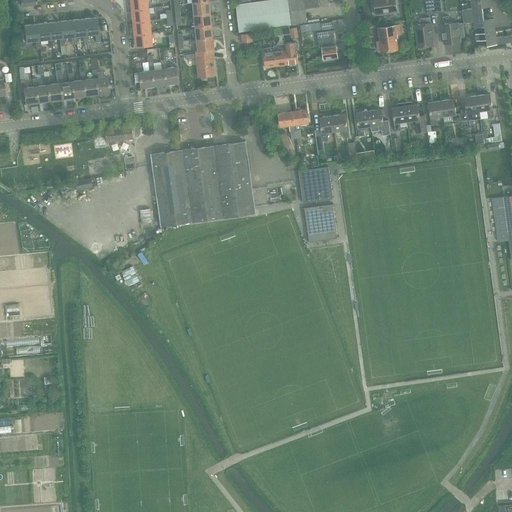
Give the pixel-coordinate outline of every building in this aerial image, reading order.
[(131,0),(132,10),(149,9),(147,0),(131,0)] [(330,0),(321,0),(307,2),(309,17),(333,14),(330,0)] [(374,0),(376,14),(397,12),(395,0),(374,0)] [(424,0),(426,10),(435,9),(433,0),(424,0)] [(433,0),(435,9),(435,13),(442,13),(440,0),(433,0)] [(462,10),(463,17),(483,14),(482,8),(492,6),(490,0),(489,0),(471,3),(472,9),(462,10)] [(193,3),(194,15),(211,13),(209,1),(193,3)] [(132,10),(133,22),(150,21),(149,15),(154,14),(154,8),(149,9),(132,10)] [(194,15),(196,27),(212,26),(211,13),(194,15)] [(475,28),(485,27),(494,25),(493,18),(484,20),(483,14),(463,17),(463,23),(474,22),(475,28)] [(442,24),(444,44),(460,42),(458,22),(449,23),(448,16),(442,16),(443,24),(442,24)] [(96,17),(84,19),(86,35),(88,34),(95,34),(96,42),(101,41),(100,33),(98,33),(97,25),(96,17)] [(420,18),(421,24),(415,25),(418,47),(434,45),(431,23),(430,17),(420,18)] [(84,19),(72,20),(74,36),(76,36),(83,35),(84,43),(89,43),(88,34),(86,35),(84,19)] [(72,20),(59,21),(61,37),(64,37),(71,36),(72,44),(72,45),(77,44),(76,36),(74,36),(72,20)] [(49,39),(52,38),(59,38),(60,46),(61,55),(66,54),(65,45),(64,37),(61,37),(59,21),(47,23),(49,39)] [(133,22),(135,35),(151,33),(150,21),(133,22)] [(329,46),(322,47),(324,60),(338,58),(334,34),(332,21),(321,23),(324,42),(328,41),(329,46)] [(53,47),(52,38),(49,39),(47,23),(35,24),(38,40),(40,40),(47,39),(48,47),(53,47)] [(41,48),(40,40),(38,40),(35,24),(24,25),(26,41),(35,40),(36,49),(41,48)] [(377,41),(377,47),(380,47),(381,52),(398,50),(395,25),(378,27),(379,40),(377,41)] [(494,25),(485,27),(486,32),(475,34),(476,41),(486,39),(487,46),(507,43),(506,36),(496,37),(495,31),(494,25)] [(196,27),(197,38),(213,37),(212,26),(196,27)] [(271,28),(272,36),(283,34),(282,27),(271,28)] [(151,33),(135,35),(136,47),(153,45),(151,33)] [(242,42),(245,42),(250,41),(253,41),(252,33),(241,34),(242,42)] [(197,38),(198,51),(213,50),(215,50),(213,37),(197,38)] [(296,42),(285,43),(288,65),(297,63),(299,63),(298,62),(296,44),(296,42)] [(285,43),(274,45),(274,47),(277,66),(288,65),(285,43)] [(277,66),(274,47),(263,49),(265,68),(277,66)] [(213,50),(198,51),(196,52),(198,77),(215,76),(214,63),(213,50)] [(148,57),(150,70),(152,70),(155,86),(167,84),(164,68),(162,69),(154,70),(152,55),(148,55),(148,57)] [(92,70),(93,79),(95,78),(97,94),(109,92),(107,77),(97,78),(96,69),(98,69),(96,57),(90,58),(92,70)] [(164,68),(167,84),(179,83),(177,67),(167,68),(166,59),(161,60),(162,69),(164,68)] [(152,70),(150,70),(142,71),(141,63),(136,63),(138,73),(139,72),(141,88),(155,86),(152,70)] [(56,75),(57,84),(59,83),(61,99),(73,97),(71,82),(69,82),(62,83),(61,75),(60,70),(55,71),(56,75)] [(80,72),(81,80),(83,80),(85,96),(97,94),(95,78),(93,79),(86,80),(85,71),(80,72)] [(68,74),(69,82),(71,82),(73,97),(85,96),(83,80),(81,80),(74,81),(73,73),(68,74)] [(44,77),(45,85),(47,85),(50,101),(61,99),(59,83),(57,84),(50,85),(49,76),(44,77)] [(32,79),(34,87),(36,87),(38,102),(50,101),(47,85),(45,85),(38,86),(37,78),(32,79)] [(36,87),(34,87),(26,88),(25,80),(20,80),(22,89),(23,89),(25,104),(38,102),(36,87)] [(490,94),(477,95),(480,111),(487,110),(488,118),(494,117),(492,106),(491,106),(490,94)] [(480,111),(477,95),(464,97),(466,109),(467,121),(473,120),(472,112),(480,111)] [(454,99),(441,100),(443,116),(450,115),(452,123),(457,122),(456,111),(455,111),(454,99)] [(443,116),(441,100),(428,102),(430,114),(429,114),(431,126),(437,125),(436,117),(443,116)] [(411,102),(404,103),(405,106),(407,121),(414,120),(415,128),(416,134),(426,132),(424,115),(419,116),(417,104),(411,105),(411,102)] [(397,107),(392,107),(394,119),(393,119),(395,131),(401,130),(399,122),(407,121),(405,106),(404,103),(397,104),(397,107)] [(292,111),(296,138),(297,138),(298,144),(303,144),(300,123),(309,122),(307,109),(292,111)] [(381,109),(368,111),(370,126),(371,132),(382,130),(382,135),(390,134),(388,120),(383,121),(381,109)] [(291,139),(296,138),(292,111),(278,113),(280,126),(289,125),(291,139)] [(370,126),(368,111),(356,112),(357,124),(359,136),(364,135),(363,127),(370,126)] [(345,114),(333,116),(335,131),(342,130),(343,138),(349,137),(347,126),(345,114)] [(335,131),(333,116),(319,117),(321,129),(322,141),(328,140),(327,132),(335,131)] [(494,137),(495,140),(495,142),(502,141),(502,139),(499,123),(493,124),(494,137)] [(105,130),(107,142),(133,139),(131,127),(105,130)] [(428,132),(430,144),(437,143),(435,131),(428,132)] [(485,131),(482,132),(484,142),(484,144),(486,144),(495,142),(495,140),(494,137),(486,138),(485,131)] [(482,133),(475,134),(476,143),(483,142),(482,133)] [(391,138),(393,151),(400,150),(399,137),(391,138)] [(151,154),(161,226),(255,213),(254,207),(252,190),(245,142),(226,144),(215,146),(181,150),(171,152),(151,154)] [(124,157),(126,165),(134,164),(132,156),(124,157)] [(288,164),(289,169),(300,167),(299,160),(289,162),(287,162),(288,164)] [(298,171),(303,203),(333,198),(329,167),(298,171)] [(74,182),(75,190),(92,188),(90,178),(74,181),(74,182)] [(511,196),(503,198),(507,232),(508,239),(509,241),(511,259),(511,258),(511,196)] [(333,205),(334,205),(333,204),(303,208),(304,209),(309,241),(308,241),(308,242),(338,237),(337,237),(333,205)] [(152,222),(150,208),(140,210),(141,224),(152,222)] [(143,241),(146,249),(158,244),(155,237),(143,241)] [(126,272),(129,280),(142,277),(135,255),(141,254),(139,248),(127,252),(129,258),(112,263),(115,275),(126,272)] [(10,300),(10,308),(23,307),(23,299),(10,300)]
